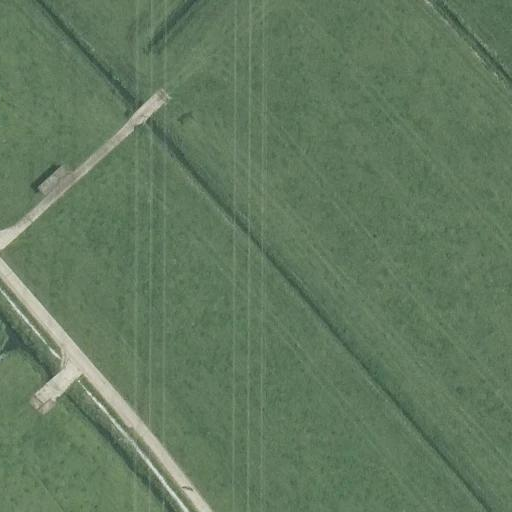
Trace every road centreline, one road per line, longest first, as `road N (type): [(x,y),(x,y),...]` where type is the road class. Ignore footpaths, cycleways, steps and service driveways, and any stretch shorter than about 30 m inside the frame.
road 1 (track): [(157,99),(0,240)]
road 2 (track): [(81,362),(197,511)]
road 3 (track): [(0,270),(81,362),(34,405)]
